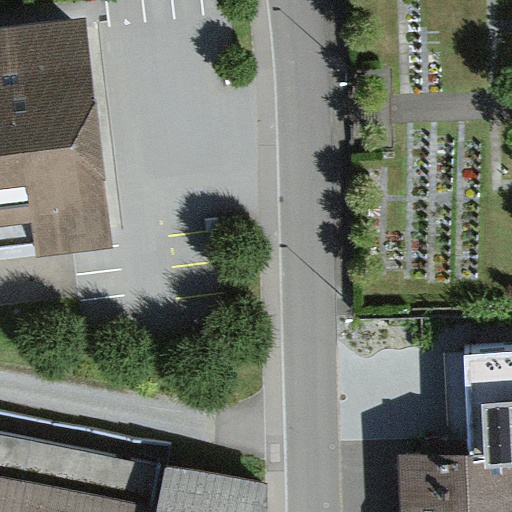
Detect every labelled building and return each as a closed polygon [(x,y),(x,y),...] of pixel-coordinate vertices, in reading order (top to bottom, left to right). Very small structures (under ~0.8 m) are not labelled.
[(0,35),(0,241),(93,236),(80,30),(0,35)] [(484,444),(511,443),(511,351),(482,352),(484,444)] [(162,511),(172,457),(0,423),(0,511),(162,511)] [(396,442),(398,511),(486,511),(483,438),(396,442)] [(172,457),(162,511),(272,511),(273,475),(172,457)]
